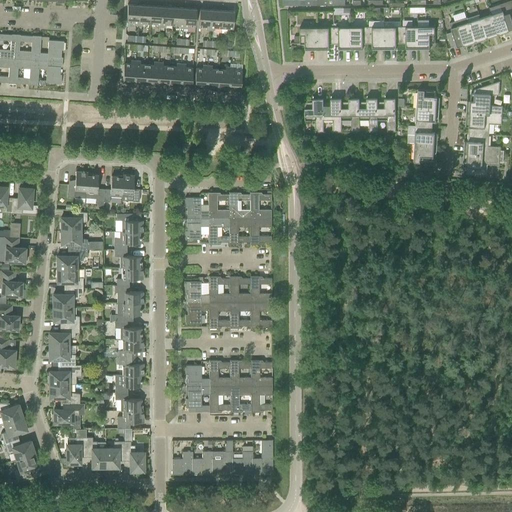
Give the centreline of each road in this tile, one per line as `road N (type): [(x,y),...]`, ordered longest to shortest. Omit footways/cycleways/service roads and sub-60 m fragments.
road 1 (residential): [(28,384),(51,163),(67,154),(146,160),(158,183)]
road 2 (residential): [(287,511),(295,491),(293,189)]
road 3 (track): [(511,487),(341,492),(290,508)]
road 4 (track): [(323,180),(511,202)]
road 5 (residential): [(264,72),(453,69)]
road 6 (residential): [(242,97),(104,87),(92,97)]
road 7 (residential): [(53,511),(51,462),(28,384)]
